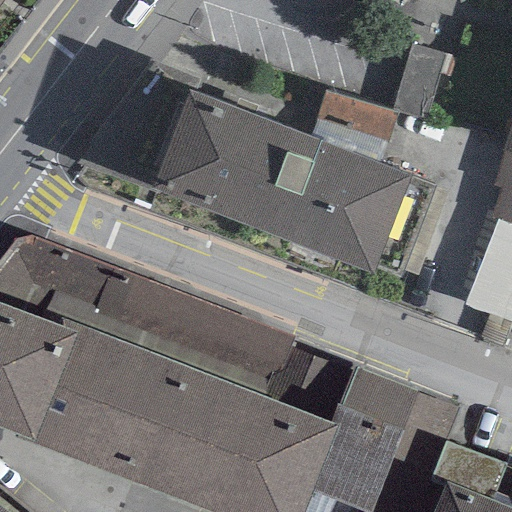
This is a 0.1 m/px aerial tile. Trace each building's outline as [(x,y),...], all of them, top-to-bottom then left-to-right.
[(417,55),(397,114),(427,124),(448,65),(417,55)] [(412,153),(190,68),(152,167),(374,253),(412,153)] [(511,110),(494,176),(501,179),(492,212),(511,218),(511,110)] [(89,312),(110,260),(29,227),(9,231),(0,242),(0,404),(33,418),(77,307),(89,312)] [(296,332),(110,260),(89,312),(77,307),(33,418),(31,424),(254,511),(352,511),(360,494),(371,498),(418,381),(351,355),(347,364),(292,343),(296,332)] [(511,511),(511,490),(446,463),(425,511),(511,511)] [(17,511),(0,498),(0,511),(17,511)]
